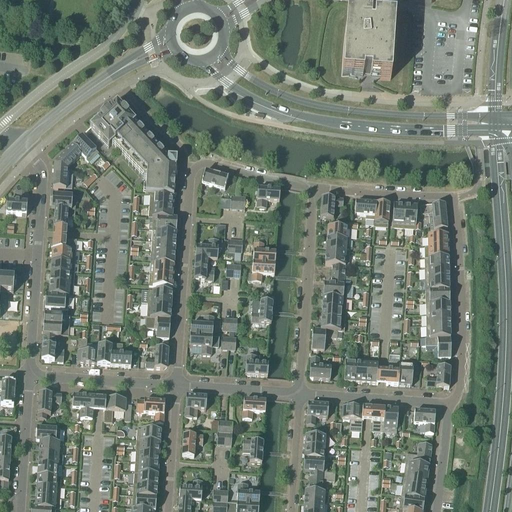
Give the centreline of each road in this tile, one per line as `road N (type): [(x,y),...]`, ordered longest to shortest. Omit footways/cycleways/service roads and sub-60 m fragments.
road 1 (secondary): [(199,63),(246,95),(329,122),(511,132)]
road 2 (secondary): [(511,116),(317,106),(275,93),(221,50)]
road 3 (residential): [(20,150),(42,179),(29,377)]
road 4 (residential): [(192,170),(175,385)]
road 5 (residential): [(454,201),(464,288),(461,382),(448,403)]
road 6 (residential): [(314,190),(300,394)]
road 7 (tertiary): [(170,44),(80,96),(20,150)]
road 8 (residential): [(300,394),(448,403)]
road 9 (residential): [(29,377),(175,385)]
road 10 (unclassified): [(314,190),(454,201)]
road 11 (residential): [(29,377),(21,511)]
road 12 (unclassified): [(192,170),(203,163),(314,190)]
road 13 (residential): [(175,385),(164,511)]
road 14 (residential): [(175,385),(300,394)]
road 15 (residential): [(465,0),(462,17),(360,0)]
